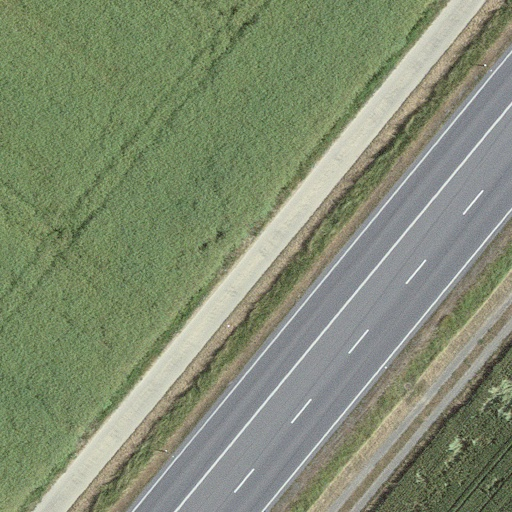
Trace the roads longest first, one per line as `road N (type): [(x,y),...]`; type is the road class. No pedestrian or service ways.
road 1 (track): [(48,511),(468,0)]
road 2 (primary): [(511,130),(198,511)]
road 3 (track): [(342,511),(511,306)]
